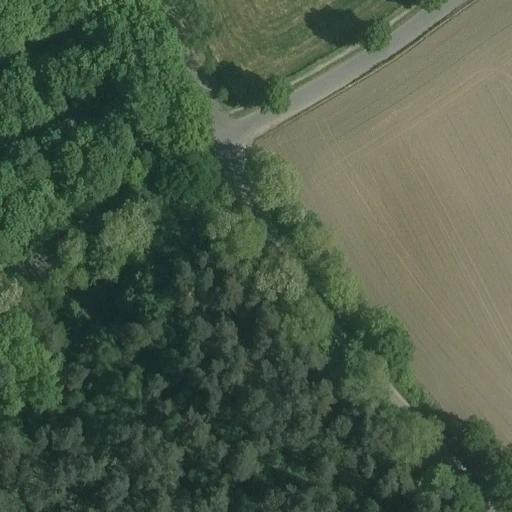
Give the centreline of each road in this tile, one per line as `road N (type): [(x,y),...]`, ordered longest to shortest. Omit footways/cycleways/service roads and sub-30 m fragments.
road 1 (unclassified): [(498,511),(334,335),(253,203)]
road 2 (residential): [(452,0),(223,137)]
road 3 (residential): [(223,137),(160,0)]
